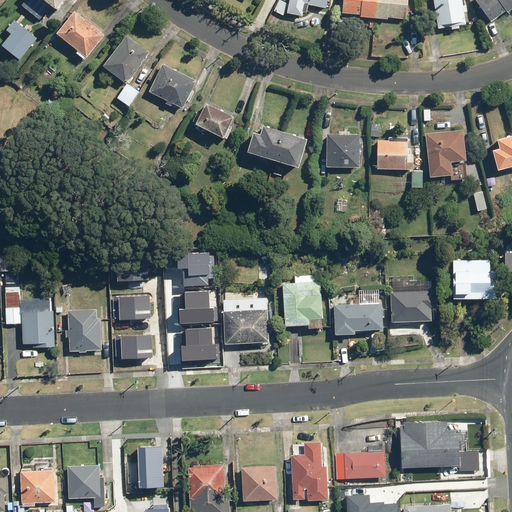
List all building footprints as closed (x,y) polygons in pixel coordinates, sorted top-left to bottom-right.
[(25,0),(23,3),(33,11),(42,0),(43,0),(53,8),(60,0),(25,0)] [(277,0),(273,11),(282,15),(286,0),(277,0)] [(288,0),(285,13),(300,16),(303,3),(324,8),(325,0),(288,0)] [(341,0),(340,13),(358,14),(358,16),(386,19),(386,17),(404,19),(406,0),(341,0)] [(460,0),(431,0),(435,28),(464,24),(460,0)] [(511,0),(473,0),(489,21),(504,11),(505,12),(511,6),(511,0)] [(74,11),(56,33),(85,57),(104,35),(74,11)] [(37,33),(31,42),(39,48),(46,39),(37,33)] [(125,35),(101,65),(124,83),(148,52),(125,35)] [(63,47),(53,39),(46,49),(55,56),(63,47)] [(161,63),(147,91),(181,108),(185,99),(188,101),(193,91),(190,89),(195,80),(161,63)] [(125,83),(115,98),(128,106),(138,91),(125,83)] [(203,102),(193,124),(220,137),(221,136),(225,138),(231,126),(227,124),(231,116),(203,102)] [(251,131),(245,151),(295,167),(304,140),(260,126),(258,134),(251,131)] [(423,133),(427,177),(449,175),(448,161),(464,160),(461,129),(423,133)] [(325,133),(324,166),(357,167),(357,134),(325,133)] [(497,148),(489,150),(494,169),(511,164),(511,134),(494,140),(497,148)] [(375,140),(374,168),(410,170),(411,154),(405,154),(405,141),(375,140)] [(410,170),(409,187),(421,187),(421,171),(410,170)] [(488,210),(483,191),(473,194),(478,212),(488,210)] [(183,268),(184,286),(209,285),(208,278),(214,278),(214,257),(208,257),(208,253),(177,254),(177,268),(183,268)] [(113,259),(114,281),(149,280),(149,258),(113,259)] [(452,259),(451,297),(495,298),(496,271),(489,271),(489,260),(452,259)] [(6,272),(7,323),(22,323),(21,272),(6,272)] [(282,282),(284,325),(308,324),(308,328),(322,327),(320,280),(318,280),(318,274),(294,276),(295,282),(282,282)] [(389,292),(391,322),(430,320),(429,307),(434,307),(433,290),(415,291),(414,283),(391,284),(391,291),(389,292)] [(184,303),(184,286),(167,286),(167,303),(184,303)] [(180,310),(180,324),(214,323),(214,308),(209,308),(209,291),(185,292),(186,309),(180,310)] [(113,297),(113,319),(149,318),(148,296),(113,297)] [(223,298),(224,342),(269,341),(267,297),(223,298)] [(333,304),(333,334),(354,334),(354,330),(382,329),(381,303),(333,304)] [(68,309),(70,350),(102,349),(101,317),(98,317),(97,308),(68,309)] [(22,311),(24,343),(40,343),(40,347),(56,346),(54,310),(22,311)] [(183,346),(183,361),(217,360),(217,345),(212,345),(212,328),(188,329),(189,346),(183,346)] [(115,337),(115,359),(151,358),(150,336),(115,337)] [(400,466),(460,463),(458,428),(445,428),(445,419),(398,421),(400,466)] [(306,498),(327,497),(325,464),(320,464),(319,440),(303,440),(303,453),(289,453),(291,497),(302,497),(302,485),(306,485),(306,498)] [(139,448),(139,487),(162,486),(161,448),(139,448)] [(344,477),(385,475),(383,449),(342,451),(344,477)] [(188,511),(229,511),(229,494),(224,495),(223,462),(193,463),(193,466),(187,466),(188,511)] [(94,496),(94,505),(105,505),(104,476),(100,476),(99,464),(67,465),(68,497),(94,496)] [(242,499),(276,497),(275,465),(241,466),(242,499)] [(21,502),(55,500),(54,469),(20,471),(21,502)] [(346,498),(346,511),(397,511),(397,502),(369,504),(369,497),(346,498)] [(402,511),(449,511),(448,501),(402,504),(402,511)]
